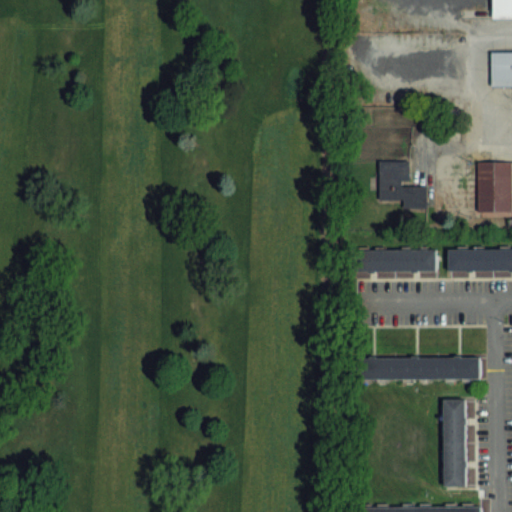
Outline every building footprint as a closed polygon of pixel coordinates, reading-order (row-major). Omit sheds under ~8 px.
[(511,0),(511,17),(492,17),(492,0),(511,0)] [(511,51),(511,85),(491,85),(490,51),(511,51)] [(410,161),(380,161),(380,177),(372,177),(372,188),(380,188),(380,200),(404,200),(404,209),(428,209),(428,185),(409,185),(410,161)] [(511,210),(477,210),(477,161),(511,161),(511,210)] [(511,270),(448,270),(448,248),(511,248),(511,270)] [(436,270),(349,271),(349,249),(436,249),(436,270)] [(480,377),(351,378),(351,357),(480,356),(480,377)] [(445,485),(444,399),(465,399),(465,485),(445,485)] [(417,451),(404,451),(404,431),(417,431),(417,451)]
